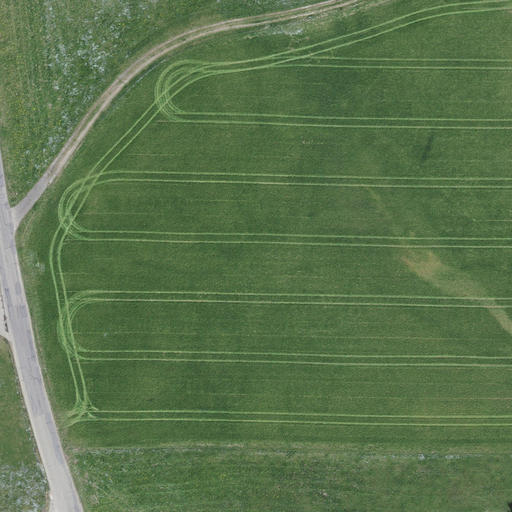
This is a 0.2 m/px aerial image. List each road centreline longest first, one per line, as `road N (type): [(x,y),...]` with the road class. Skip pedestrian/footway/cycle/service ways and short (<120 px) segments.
road 1 (track): [(347,0),(216,27),(164,48),(119,84),(0,233)]
road 2 (unclassified): [(0,233),(72,511)]
